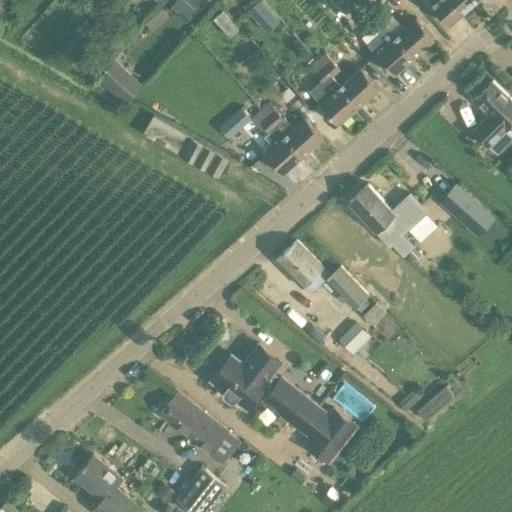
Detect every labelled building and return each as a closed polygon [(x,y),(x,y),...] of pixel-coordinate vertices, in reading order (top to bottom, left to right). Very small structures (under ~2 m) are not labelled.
[(269,0),(259,0),(250,6),(267,30),(283,19),(269,0)] [(434,0),(431,3),(449,24),(470,5),(466,0),(434,0)] [(380,1),(372,7),(413,55),(434,37),(416,17),(403,27),(380,1)] [(163,4),(149,20),(157,27),(171,12),(163,4)] [(375,52),(375,53),(393,73),(413,55),(372,7),(364,14),(380,32),(366,43),(375,52)] [(215,18),(234,31),(241,21),(222,8),(215,18)] [(326,52),(319,58),(333,75),(340,68),(326,52)] [(333,75),(319,58),(317,57),(309,64),(324,81),(322,82),(331,91),(319,102),(338,123),(358,104),(340,83),(333,75)] [(98,78),(118,96),(133,79),(113,61),(98,78)] [(354,71),(340,83),(358,104),(378,86),(360,66),(354,71)] [(511,98),(492,79),(474,97),(489,112),(472,129),(488,145),(488,144),(496,152),(504,145),(511,136),(511,134),(506,129),(511,122),(511,98)] [(262,110),(302,155),(322,136),(304,115),(293,125),(285,116),(284,117),(271,102),(262,110)] [(282,171),(302,155),(262,110),(255,116),(268,131),(264,134),(272,144),(264,151),(282,171)] [(223,176),(233,159),(154,115),(144,132),(223,176)] [(414,243),(404,232),(427,210),(409,191),(392,207),(367,181),(348,200),(390,244),(393,242),(404,253),(414,243)] [(478,232),(493,216),(456,183),(441,199),(478,232)] [(326,277),(325,278),(353,307),(368,291),(340,263),(332,273),(322,265),(296,239),(276,258),(301,285),(318,269),(326,277)] [(373,325),(387,312),(377,302),(363,315),(373,325)] [(337,337),(353,352),(362,343),(347,327),(337,337)] [(279,378),(272,371),(282,359),(260,342),(248,356),(251,362),(248,366),(232,353),(212,377),(225,388),(224,393),(232,398),(236,397),(247,406),(262,387),(268,392),(264,397),(299,425),(312,435),(306,442),(328,459),(356,424),(334,407),(329,413),(281,375),(279,378)] [(424,424),(457,394),(435,370),(402,400),(424,424)] [(241,438),(224,425),(218,432),(186,407),(191,402),(176,390),(159,413),(209,453),(210,451),(223,461),(241,438)] [(127,511),(136,503),(115,485),(122,477),(94,453),(75,475),(102,499),(94,507),(99,511),(127,511)] [(175,496),(176,497),(174,501),(188,511),(203,511),(226,483),(201,463),(175,496)] [(21,511),(6,499),(0,504),(0,511),(21,511)] [(58,511),(77,511),(65,503),(58,511)]
